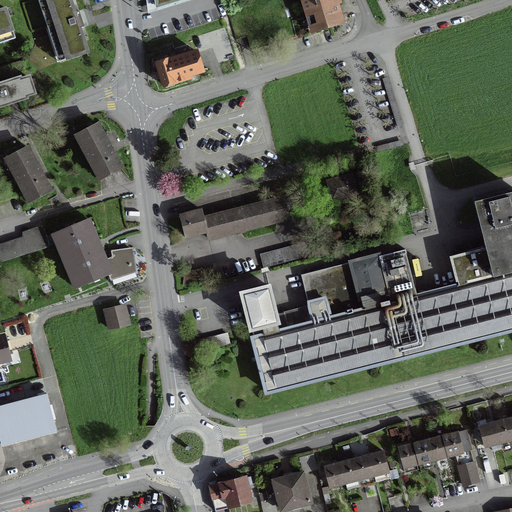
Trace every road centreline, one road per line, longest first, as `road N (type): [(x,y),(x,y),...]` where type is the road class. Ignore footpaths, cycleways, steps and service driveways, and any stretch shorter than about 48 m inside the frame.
road 1 (residential): [(138,112),(376,41)]
road 2 (tertiary): [(147,183),(181,419)]
road 3 (primary): [(281,430),(511,373)]
road 4 (residential): [(0,224),(147,183)]
road 5 (residential): [(0,133),(136,94)]
road 6 (residential): [(376,41),(498,0)]
